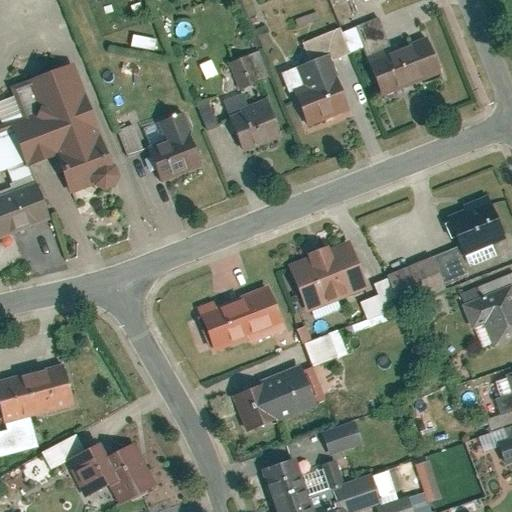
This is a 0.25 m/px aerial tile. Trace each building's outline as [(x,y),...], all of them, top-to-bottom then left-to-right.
[(368,58),(382,94),(440,72),(425,36),(368,58)] [(261,51),(231,58),(237,86),(267,79),(261,51)] [(295,66),(302,84),(292,88),(306,124),(348,109),(326,54),(295,66)] [(37,104),(33,114),(11,123),(26,165),(54,154),(71,193),(94,183),(104,187),(110,187),(116,182),(119,171),(116,164),(111,160),(72,62),(28,78),(37,104)] [(220,124),(212,98),(198,103),(207,129),(220,124)] [(229,113),(243,151),(282,136),(268,98),(229,113)] [(146,145),(161,184),(203,169),(182,113),(156,122),(163,139),(146,145)] [(118,129),(129,156),(144,149),(134,123),(118,129)] [(0,172),(25,163),(10,124),(0,127),(0,172)] [(0,243),(52,222),(39,189),(0,204),(0,243)] [(447,215),(463,253),(504,236),(486,194),(462,204),(463,208),(447,215)] [(308,312),(368,287),(348,240),(331,248),(328,242),(307,251),(310,256),(288,265),(308,312)] [(431,255),(388,273),(401,306),(445,288),(431,255)] [(471,329),(484,323),(493,346),(511,338),(511,283),(461,303),(471,329)] [(195,307),(212,348),(283,319),(269,284),(214,306),(212,300),(195,307)] [(305,341),(313,364),(348,352),(340,329),(305,341)] [(0,378),(0,410),(3,423),(74,404),(63,362),(0,378)] [(229,395),(246,435),(316,405),(299,365),(229,395)] [(511,464),(511,435),(496,441),(505,467),(511,464)] [(85,497),(110,484),(119,502),(153,484),(131,442),(105,456),(98,441),(65,458),(85,497)] [(275,505),(309,494),(297,456),(262,468),(275,505)] [(379,511),(432,511),(429,501),(441,498),(431,459),(416,463),(424,493),(378,504),(379,511)] [(309,494),(275,505),(277,511),(333,511),(330,502),(314,507),(309,494)]
